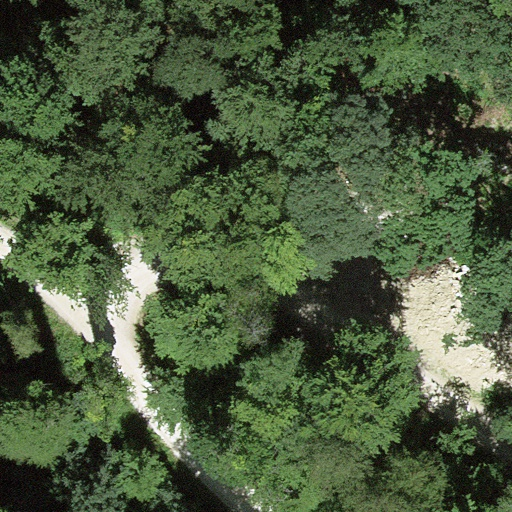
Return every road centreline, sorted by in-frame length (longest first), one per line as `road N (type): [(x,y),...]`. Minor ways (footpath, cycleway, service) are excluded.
road 1 (track): [(90,289),(205,260),(323,294),(511,399)]
road 2 (track): [(255,511),(199,461),(90,289)]
